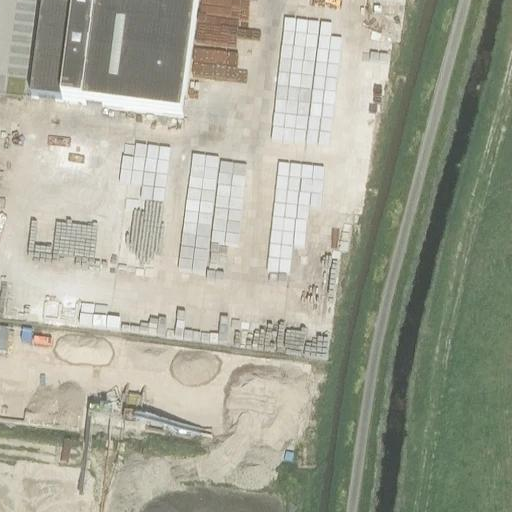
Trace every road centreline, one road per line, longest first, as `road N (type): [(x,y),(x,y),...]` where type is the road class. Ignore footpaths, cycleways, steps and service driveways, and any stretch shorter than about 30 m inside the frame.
road 1 (unclassified): [(349,511),(372,363),(463,0)]
road 2 (unknown): [(0,205),(28,190),(259,220)]
road 3 (unknown): [(277,0),(259,220)]
